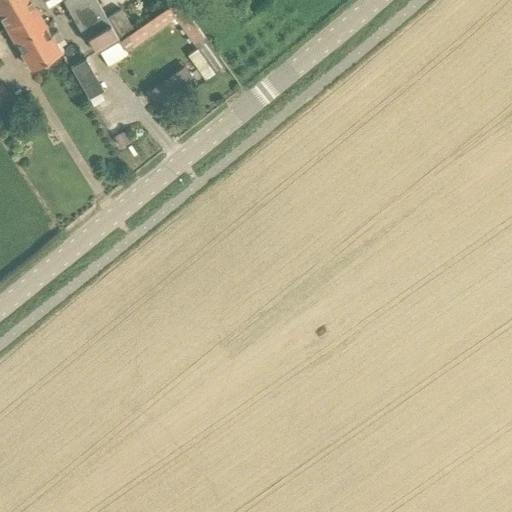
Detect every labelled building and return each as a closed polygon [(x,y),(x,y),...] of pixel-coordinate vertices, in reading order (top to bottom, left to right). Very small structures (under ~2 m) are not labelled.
[(36,10),(29,0),(0,0),(0,15),(7,26),(36,10)] [(62,0),(85,40),(88,38),(97,53),(118,40),(105,18),(95,0),(62,0)] [(133,30),(129,33),(136,43),(174,16),(195,42),(203,37),(177,1),(133,30)] [(60,52),(36,10),(7,26),(31,69),(60,52)] [(119,10),(105,18),(118,40),(124,50),(136,43),(129,33),(133,30),(119,10)] [(203,37),(195,42),(199,48),(216,72),(217,73),(226,67),(204,36),(203,37)] [(104,90),(86,59),(71,68),(89,99),(89,98),(100,92),(104,90)] [(204,80),(193,62),(150,88),(161,106),(204,80)] [(0,104),(11,96),(3,84),(0,85),(0,104)] [(105,100),(100,92),(89,98),(94,106),(105,100)]
